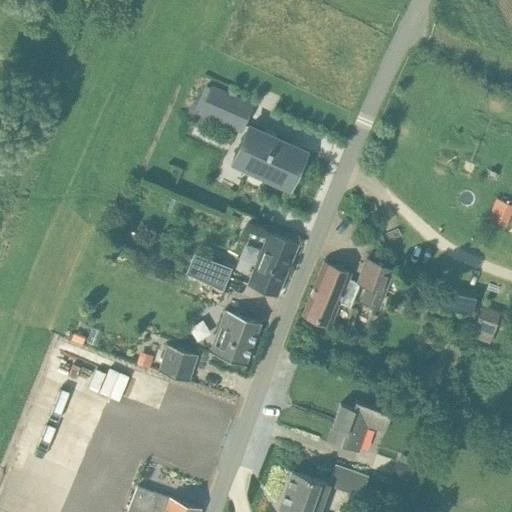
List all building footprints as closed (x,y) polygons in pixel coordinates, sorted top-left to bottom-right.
[(198,111),(217,119),(228,94),(210,85),(198,111)] [(248,126),(233,160),(246,166),(260,173),(289,186),(305,152),(248,126)] [(511,204),(496,198),(488,217),(506,225),(511,210),(511,204)] [(298,242),(269,231),(247,284),(276,295),(298,242)] [(189,275),(222,291),(229,272),(196,258),(189,275)] [(361,300),(377,306),(392,268),(366,258),(357,283),(358,283),(366,286),(361,300)] [(358,283),(357,283),(347,279),(350,273),(323,262),(302,313),(329,324),(338,302),(348,306),(358,283)] [(449,291),(449,306),(476,307),(476,292),(449,291)] [(490,344),(500,313),(482,307),(472,338),(490,344)] [(225,308),(215,335),(209,351),(214,353),(245,364),(260,321),(225,308)] [(158,370),(188,381),(197,354),(167,344),(158,370)] [(138,363),(150,366),(154,355),(142,351),(138,363)] [(133,401),(142,374),(79,353),(68,383),(61,380),(55,399),(50,397),(36,438),(80,453),(86,434),(94,436),(102,412),(82,406),(89,386),(133,401)] [(352,407),(340,403),(327,440),(356,450),(365,426),(383,433),(390,412),(355,399),(352,407)] [(106,439),(115,443),(121,426),(113,423),(106,439)] [(393,475),(412,482),(416,471),(397,464),(393,475)] [(287,511),(318,511),(328,483),(291,470),(278,507),(288,511),(287,511)] [(198,511),(200,508),(137,485),(131,499),(162,511),(161,511),(198,511)]
